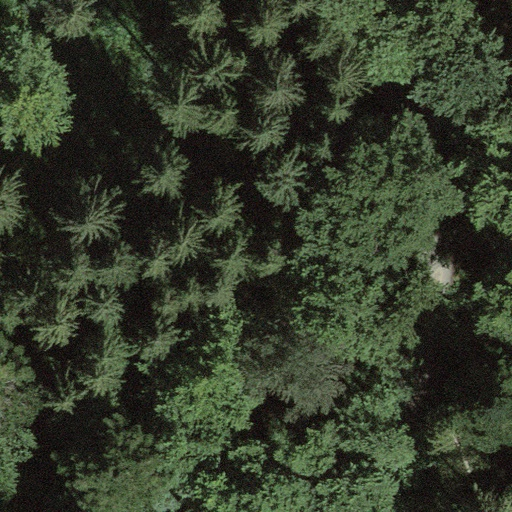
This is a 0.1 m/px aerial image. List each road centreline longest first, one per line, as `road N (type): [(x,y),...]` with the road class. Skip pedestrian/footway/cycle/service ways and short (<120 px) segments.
road 1 (track): [(411,166),(420,326),(387,511)]
road 2 (track): [(348,0),(411,166)]
road 3 (track): [(411,166),(511,21)]
